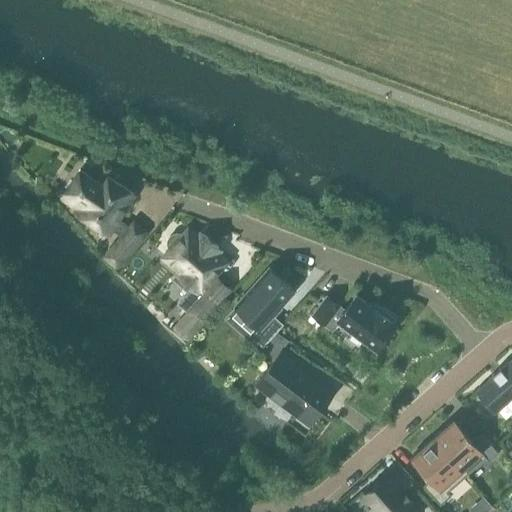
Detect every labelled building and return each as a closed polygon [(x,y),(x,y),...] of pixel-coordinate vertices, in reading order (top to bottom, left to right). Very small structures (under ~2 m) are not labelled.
[(80,170),(63,196),(79,207),(76,211),(109,233),(111,229),(122,236),(115,244),(128,255),(147,233),(134,222),(130,227),(118,219),(134,194),(108,177),(103,185),(80,170)] [(165,244),(165,245),(165,246),(165,247),(165,248),(165,249),(166,250),(166,251),(167,252),(168,253),(165,257),(178,268),(184,273),(181,276),(180,277),(192,288),(179,303),(188,312),(189,312),(188,313),(176,327),(188,337),(200,324),(230,289),(213,275),(222,265),(225,261),(214,252),(218,247),(203,234),(199,238),(188,229),(183,235),(182,234),(181,234),(180,234),(179,233),(178,233),(177,233),(176,233),(175,233),(174,233),(173,233),(173,234),(172,234),(171,234),(170,235),(169,235),(169,236),(168,236),(168,237),(167,237),(167,238),(166,238),(166,239),(166,240),(165,240),(165,241),(165,242),(165,243),(165,244)] [(314,261),(299,268),(308,285),(322,278),(314,261)] [(270,268),(236,306),(260,327),(252,335),(263,345),(276,331),(282,324),(272,315),(274,312),(275,313),(283,305),(281,304),(294,290),(270,268)] [(327,295),(313,314),(332,329),(340,319),(377,347),(395,323),(394,322),(395,321),(394,320),(396,317),(383,307),(380,310),(372,304),(371,305),(357,294),(345,310),(339,305),(340,305),(327,295)] [(277,356),(257,384),(271,395),(274,392),(297,409),(295,412),(310,423),(335,390),(320,379),(318,382),(294,364),(296,361),(282,350),(289,340),(276,331),(263,345),(277,356)] [(511,358),(475,390),(494,412),(511,397),(511,358)] [(453,419),(433,437),(467,474),(486,457),(489,461),(499,453),(481,433),(472,441),(453,419)] [(412,455),(432,477),(423,485),(440,505),(451,495),(448,491),(467,474),(433,437),(412,455)] [(366,495),(380,511),(418,511),(410,503),(412,501),(410,498),(409,499),(403,493),(404,492),(402,489),(400,491),(386,476),(382,480),(382,479),(370,490),(370,491),(366,495)] [(483,497),(469,509),(471,511),(486,511),(492,507),(483,497)]
